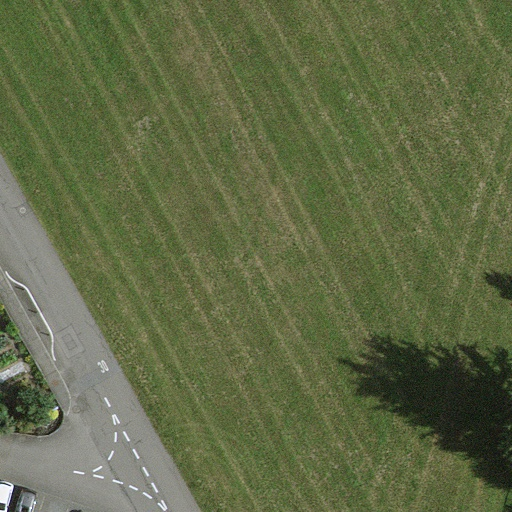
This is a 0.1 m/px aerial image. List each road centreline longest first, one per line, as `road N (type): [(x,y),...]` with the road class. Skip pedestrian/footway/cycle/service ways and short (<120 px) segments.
road 1 (residential): [(0,219),(130,457)]
road 2 (residential): [(0,460),(79,484),(130,457)]
